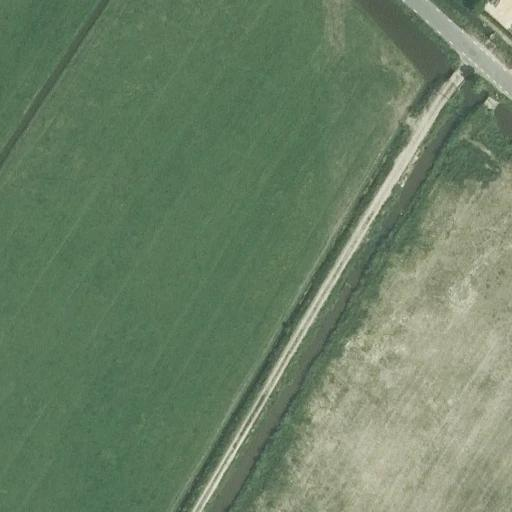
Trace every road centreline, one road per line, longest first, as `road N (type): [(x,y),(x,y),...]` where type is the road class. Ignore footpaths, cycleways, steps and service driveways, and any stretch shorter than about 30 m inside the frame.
road 1 (unclassified): [(511,87),(412,0)]
road 2 (motorway): [(511,401),(443,511)]
